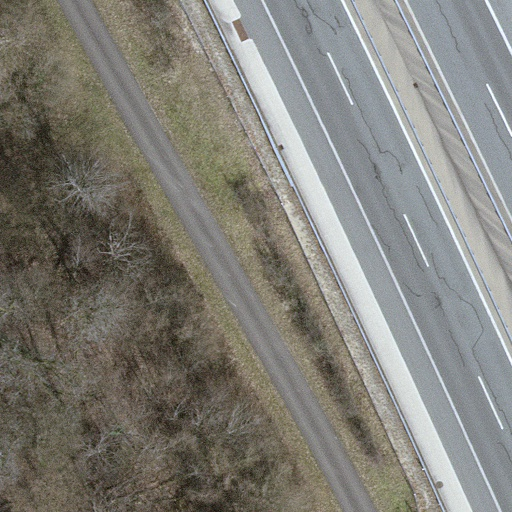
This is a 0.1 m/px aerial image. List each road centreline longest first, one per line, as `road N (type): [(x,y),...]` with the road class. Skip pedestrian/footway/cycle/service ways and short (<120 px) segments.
road 1 (track): [(50,0),(343,511)]
road 2 (motorway): [(300,0),(511,455)]
road 3 (motorway): [(511,137),(443,0)]
